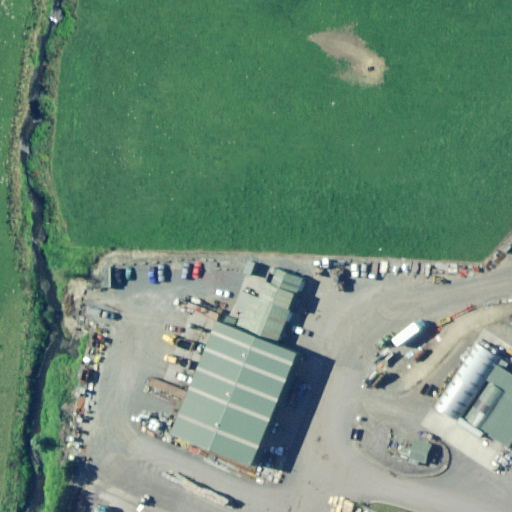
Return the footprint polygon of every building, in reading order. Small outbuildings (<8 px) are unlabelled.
[(297,311),(309,279),(277,266),(264,298),(244,290),(238,305),(248,309),(241,328),(227,322),(182,435),(262,467),(307,354),(283,345),(297,311)] [(463,421),(504,359),(480,343),(439,406),(463,421)] [(511,373),(505,368),(467,425),(487,438),(489,434),(511,448),(511,373)] [(421,436),(414,459),(413,463),(423,466),(424,462),(430,464),(438,441),(421,436)] [(411,453),(398,449),(395,457),(409,461),(411,453)]
